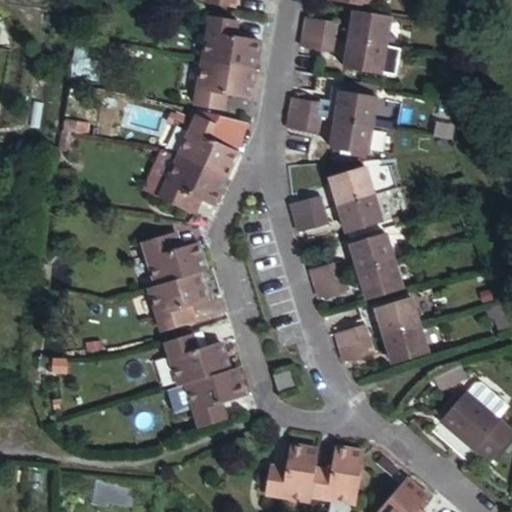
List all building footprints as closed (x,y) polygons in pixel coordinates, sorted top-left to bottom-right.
[(356,9),(351,39),(388,45),(393,15),(356,9)] [(208,16),(201,60),(253,69),(258,41),(233,37),(235,21),(208,16)] [(305,31),(334,36),(336,22),(307,16),(305,31)] [(332,50),(334,36),(305,31),(303,45),(332,50)] [(388,45),(351,39),(346,66),(383,72),(388,45)] [(253,69),(201,60),(194,104),(220,108),(223,92),(248,96),(253,69)] [(293,96),(290,110),(320,116),(337,119),(374,125),(380,95),(345,90),(346,86),(336,84),(333,100),(324,98),(323,102),(293,96)] [(318,132),(320,116),(290,110),(288,126),(318,132)] [(200,116),(181,157),(228,178),(241,152),(217,140),(223,127),(200,116)] [(374,125),(337,119),(332,147),(369,153),(374,125)] [(74,152),(77,136),(65,134),(62,150),(74,152)] [(147,188),(163,196),(181,157),(165,149),(147,188)] [(228,178),(181,157),(163,196),(186,207),(192,194),(202,199),(216,205),(228,178)] [(333,177),(341,202),(374,193),(366,166),(333,177)] [(453,182),(460,205),(473,202),(466,179),(453,182)] [(290,200),(295,215),(323,207),(318,192),(290,200)] [(374,193),(341,202),(349,229),(383,220),(374,193)] [(192,194),(186,207),(196,213),(202,199),(192,194)] [(473,202),(460,205),(468,232),(481,229),(473,202)] [(323,207),(295,215),(299,230),(328,222),(323,207)] [(178,248),(185,247),(182,232),(174,235),(178,248)] [(353,243),(360,270),(395,260),(387,233),(353,243)] [(158,285),(203,273),(209,271),(200,242),(185,247),(178,248),(174,235),(145,244),(158,285)] [(395,260),(360,270),(369,298),(403,289),(395,260)] [(316,283),(344,275),(340,261),(312,270),(316,283)] [(158,285),(152,287),(164,329),(192,322),(188,308),(196,306),(211,301),(203,273),(158,285)] [(348,288),(344,275),(316,283),(320,296),(348,288)] [(378,307),(386,335),(420,325),(412,297),(378,307)] [(511,330),(504,303),(492,306),(493,309),(487,311),(489,320),(495,317),(500,332),(511,330)] [(199,320),(196,306),(188,308),(192,322),(199,320)] [(337,333),(342,348),(369,340),(365,324),(337,333)] [(420,325),(386,335),(394,362),(428,352),(420,325)] [(184,384),(188,382),(231,367),(222,339),(204,344),(199,331),(169,340),(184,384)] [(369,340),(342,348),(346,361),(374,353),(369,340)] [(162,384),(175,382),(172,357),(159,358),(162,384)] [(247,395),(238,366),(231,367),(188,382),(202,424),(232,415),(228,401),(247,395)] [(296,386),(291,370),(276,374),(281,390),(296,386)] [(477,448),(484,440),(501,419),(499,418),(510,405),(483,382),(478,383),(469,393),(468,391),(443,420),(477,448)] [(484,440),(477,448),(493,461),(511,438),(511,428),(501,419),(484,440)] [(312,493),(316,468),(320,448),(292,444),(288,468),(272,465),(268,492),(311,500),(312,493)] [(332,470),(316,468),(312,493),(357,501),(365,451),(336,446),(332,470)] [(94,476),(91,495),(130,502),(134,483),(94,476)] [(417,511),(430,497),(408,478),(379,511),(417,511)]
